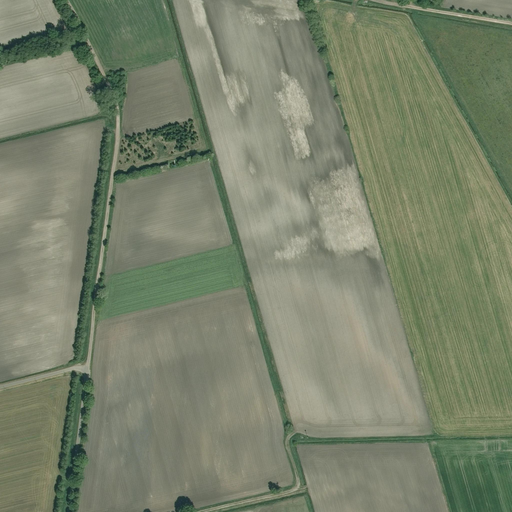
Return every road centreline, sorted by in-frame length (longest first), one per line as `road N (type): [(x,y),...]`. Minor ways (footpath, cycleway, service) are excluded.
road 1 (track): [(86,367),(118,116),(65,0)]
road 2 (residential): [(68,511),(86,367),(0,388)]
road 3 (track): [(208,511),(293,492),(286,446),(296,431)]
